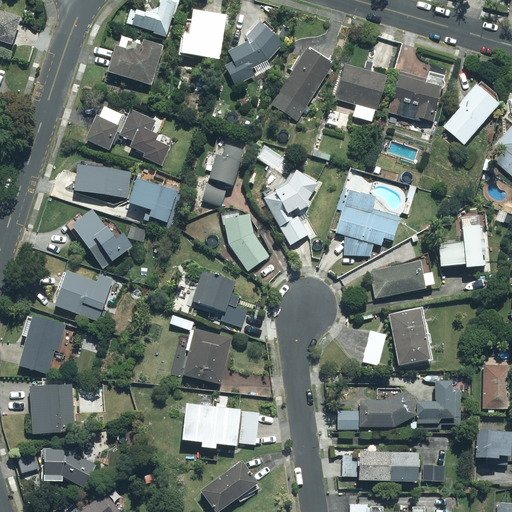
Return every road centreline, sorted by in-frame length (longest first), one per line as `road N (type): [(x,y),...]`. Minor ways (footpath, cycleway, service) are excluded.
road 1 (residential): [(0,253),(85,5)]
road 2 (residential): [(314,511),(296,370),(308,312)]
road 3 (residential): [(354,0),(511,46)]
